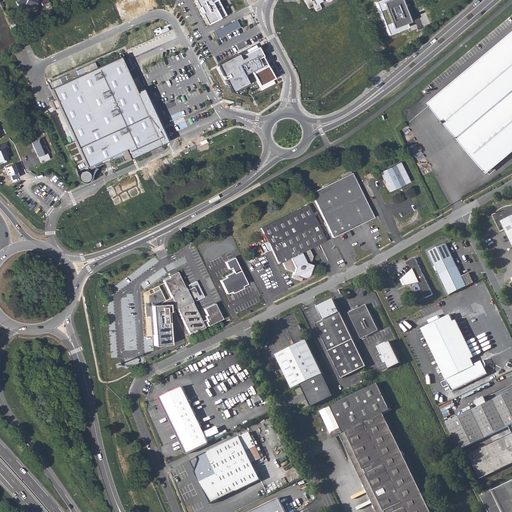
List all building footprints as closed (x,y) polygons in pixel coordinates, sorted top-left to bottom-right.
[(188,0),(203,27),(220,18),(211,0),(188,0)] [(381,0),(376,2),(389,34),(407,27),(407,23),(410,21),(401,0),(381,0)] [(238,20),(214,30),(218,38),(222,36),(223,39),(242,31),(238,20)] [(511,146),(511,32),(428,104),(485,170),(511,146)] [(213,67),(227,94),(250,81),(254,87),(270,79),(254,47),(213,67)] [(68,123),(139,93),(122,58),(53,90),(68,123)] [(155,114),(146,90),(139,93),(68,123),(78,146),(111,133),(155,114)] [(111,133),(78,146),(87,167),(125,151),(128,159),(167,143),(155,114),(111,133)] [(174,124),(177,131),(188,126),(184,119),(174,124)] [(41,139),(32,144),(38,158),(47,154),(41,139)] [(5,143),(0,144),(0,160),(11,156),(5,143)] [(365,150),(358,153),(364,168),(377,162),(373,152),(368,155),(365,150)] [(13,164),(4,168),(8,176),(10,175),(12,179),(18,176),(13,164)] [(398,164),(380,173),(389,191),(407,182),(398,164)] [(78,174),(82,182),(90,178),(87,170),(78,174)] [(148,193),(138,173),(101,187),(110,208),(148,193)] [(311,195),(332,239),(373,220),(351,175),(311,195)] [(511,205),(510,205),(506,205),(503,206),(500,208),(498,211),(497,214),(493,216),(502,233),(507,230),(511,240),(511,205)] [(326,243),(308,206),(260,228),(277,265),(282,263),(285,269),(293,272),(290,278),(300,280),(301,279),(305,278),(310,275),(314,268),(309,266),(312,259),(308,251),(326,243)] [(446,243),(429,252),(450,296),(475,284),(470,273),(463,277),(446,243)] [(235,258),(225,263),(229,269),(231,268),(233,272),(225,276),(226,278),(220,281),(227,295),(232,293),(233,294),(244,289),(243,288),(248,285),(235,258)] [(433,295),(415,258),(408,262),(412,270),(401,279),(405,286),(418,283),(426,299),(433,295)] [(175,305),(189,333),(221,317),(213,301),(202,306),(206,313),(204,314),(205,317),(201,320),(190,298),(193,296),(195,300),(204,295),(196,279),(187,284),(189,287),(185,289),(176,271),(162,278),(171,296),(152,305),(156,347),(174,345),(170,307),(175,305)] [(343,379),(368,368),(348,323),(336,299),(325,304),(326,308),(325,311),(322,312),(326,321),(318,324),(343,379)] [(363,340),(381,331),(369,305),(362,308),(358,307),(357,310),(351,313),(363,340)] [(474,365),(471,360),(453,322),(449,315),(421,328),(453,391),(490,374),(487,369),(483,367),(481,362),(474,365)] [(453,322),(471,360),(474,358),(456,320),(453,322)] [(301,325),(290,331),(297,346),(277,355),(293,388),(324,374),(301,325)] [(402,362),(391,341),(379,347),(390,368),(402,362)] [(186,453),(210,442),(182,385),(159,397),(186,453)] [(342,428),(389,406),(380,385),(332,408),(342,428)] [(511,392),(447,424),(461,452),(511,427),(511,426),(511,392)] [(392,413),(389,406),(342,428),(333,433),(335,439),(343,435),(366,484),(410,463),(387,415),(392,413)] [(511,426),(511,427),(511,429),(511,434),(470,456),(482,480),(511,465),(511,426)] [(210,502),(215,500),(235,491),(259,479),(245,451),(256,446),(249,432),(190,460),(210,502)] [(433,511),(410,463),(366,484),(378,511),(433,511)] [(489,511),(511,511),(511,482),(484,495),(483,498),(489,511)] [(235,491),(215,500),(218,507),(238,497),(235,491)] [(247,511),(285,511),(278,497),(247,511)]
